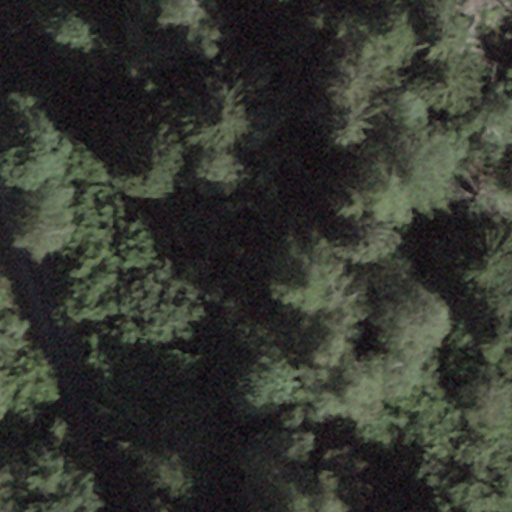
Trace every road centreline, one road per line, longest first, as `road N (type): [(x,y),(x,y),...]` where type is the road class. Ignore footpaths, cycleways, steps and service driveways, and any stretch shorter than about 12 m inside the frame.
road 1 (track): [(17,0),(93,112),(316,373),(363,449),(385,511)]
road 2 (residential): [(137,511),(63,362),(0,136)]
